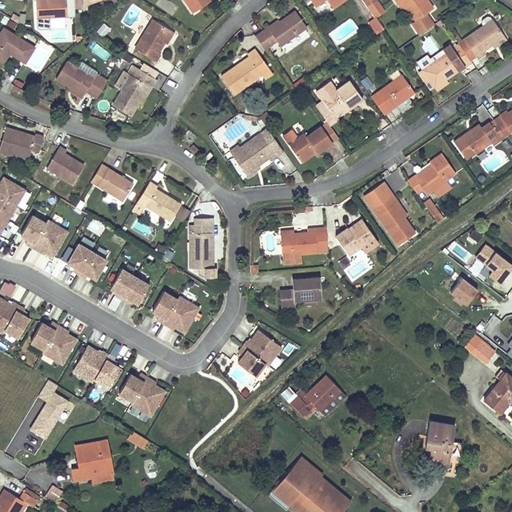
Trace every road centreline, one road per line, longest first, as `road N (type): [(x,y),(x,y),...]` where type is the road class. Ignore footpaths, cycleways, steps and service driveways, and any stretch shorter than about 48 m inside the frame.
road 1 (residential): [(0,265),(172,359),(190,361),(237,306),(235,201)]
road 2 (residential): [(235,201),(305,192),(361,172),(511,65)]
road 3 (residential): [(261,0),(225,30),(156,144)]
road 4 (residential): [(0,95),(130,146),(156,144)]
